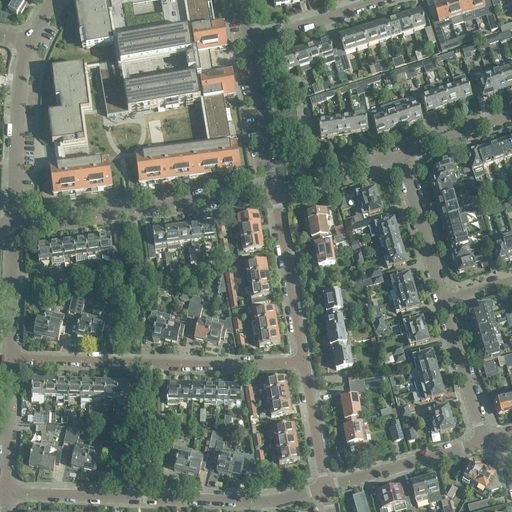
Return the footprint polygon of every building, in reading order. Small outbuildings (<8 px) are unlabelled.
[(14,0),(13,2),(13,1),(11,3),(12,4),(8,10),(17,15),(19,12),(21,14),(25,7),(23,6),(26,0),(14,0)] [(80,35),(84,34),(86,49),(113,44),(116,63),(98,66),(99,69),(107,117),(201,102),(201,101),(203,101),(211,144),(230,141),(223,98),(236,96),(232,72),(214,75),(210,51),(227,48),(224,24),(215,26),(210,0),(106,0),(75,5),(75,6),(76,14),(79,13),(80,19),(77,19),(79,28),(81,27),(82,33),(80,34),(80,35)] [(456,0),(453,0),(445,3),(453,25),(453,27),(464,23),(456,0)] [(456,0),(464,23),(475,20),(475,19),(469,0),(456,0)] [(481,0),(469,0),(475,19),(475,20),(487,16),(493,14),(488,0),(484,0),(482,1),(481,0)] [(439,23),(433,25),(436,33),(442,31),(441,28),(453,25),(445,3),(434,6),(439,23)] [(408,15),(413,32),(425,28),(420,11),(408,15)] [(493,14),(487,16),(492,31),(498,29),(493,14)] [(408,15),(396,18),(402,35),(413,32),(408,15)] [(391,39),(402,35),(396,18),(385,22),(391,39)] [(385,22),(374,26),(379,43),(391,39),(385,22)] [(511,23),(500,28),(502,34),(508,32),(511,31),(511,23)] [(368,46),(379,43),(374,26),(362,29),(368,46)] [(436,45),(431,28),(425,30),(430,47),(436,45)] [(362,29),(351,33),(356,50),(368,46),(362,29)] [(442,31),(436,33),(441,48),(447,46),(446,43),(442,31)] [(502,34),(498,35),(500,42),(510,38),(508,32),(502,34)] [(339,37),(343,48),(337,50),(345,73),(351,71),(345,54),(356,50),(351,33),(339,37)] [(489,45),(500,42),(498,35),(487,39),(489,45)] [(481,48),(489,45),(487,39),(479,41),(481,48)] [(337,50),(331,52),(328,40),(327,41),(325,40),(321,42),(320,43),(316,44),(321,61),(323,66),(334,63),(338,75),(345,73),(337,50)] [(321,61),(316,44),(305,48),(310,65),(321,61)] [(461,50),(465,60),(471,57),(470,55),(477,52),(474,45),(461,50)] [(310,65),(305,48),(293,52),(298,68),(300,73),(312,70),(310,65)] [(298,68),(293,52),(283,55),(282,55),(287,72),(298,68)] [(423,68),(422,63),(407,68),(411,79),(416,77),(414,71),(423,68)] [(89,111),(84,72),(84,68),(84,66),(52,71),(52,72),(55,72),(56,77),(53,78),(54,86),(57,86),(58,92),(55,92),(56,101),(60,100),(62,113),(49,115),(49,116),(52,116),(52,122),(50,122),(51,130),(53,130),(54,136),(51,136),(53,145),(57,144),(60,166),(66,166),(64,148),(85,146),(81,112),(89,111)] [(407,68),(393,73),(394,77),(397,84),(411,79),(407,68)] [(498,72),(505,91),(506,90),(506,91),(507,92),(511,91),(511,89),(511,88),(511,76),(509,68),(498,72)] [(494,94),(487,75),(486,72),(480,74),(481,75),(475,77),(483,98),(488,96),(488,97),(489,98),(493,97),(493,96),(493,95),(494,94)] [(505,91),(498,72),(487,75),(494,94),(498,93),(499,93),(500,94),(503,93),(504,92),(504,91),(505,91)] [(453,80),(461,103),(472,99),(464,76),(453,80)] [(372,85),(370,80),(360,83),(363,95),(369,93),(367,86),(372,85)] [(444,91),(449,107),(461,103),(453,80),(447,82),(449,89),(444,91)] [(360,83),(347,87),(348,92),(355,90),(357,96),(363,95),(360,83)] [(438,110),(433,94),(430,87),(424,89),(426,93),(420,95),(427,114),(438,110)] [(306,98),(304,91),(294,93),(295,100),(306,98)] [(449,107),(444,91),(433,94),(438,110),(449,107)] [(326,100),(324,95),(313,99),(315,105),(326,101),(326,100)] [(403,102),(406,109),(411,125),(423,121),(416,103),(410,105),(408,100),(403,102)] [(411,125),(406,109),(395,113),(400,129),(411,125)] [(371,114),(372,121),(377,137),(389,133),(385,120),(382,114),(381,110),(371,114)] [(352,112),(354,120),(356,133),(368,131),(365,115),(359,116),(358,111),(352,112)] [(349,117),(342,119),(344,135),(356,133),(354,120),(352,112),(348,112),(349,117)] [(400,129),(395,113),(388,115),(387,112),(382,114),(385,120),(389,133),(400,129)] [(335,116),(329,117),(333,137),(344,135),(342,119),(335,120),(335,116)] [(324,118),(324,120),(325,122),(318,123),(321,139),(333,137),(329,117),(324,118)] [(502,143),(498,144),(504,161),(511,158),(511,151),(508,141),(507,141),(506,140),(503,141),(502,143)] [(237,144),(136,157),(139,185),(240,172),(237,144)] [(489,148),(488,148),(493,165),(504,161),(498,144),(493,146),(492,145),(489,146),(489,148)] [(482,150),(478,151),(483,168),(493,165),(488,148),(487,148),(485,147),(482,148),(482,150)] [(487,180),(486,174),(485,174),(483,168),(478,151),(478,150),(472,152),(471,151),(468,152),(468,154),(466,154),(472,172),(479,170),(481,174),(483,181),(487,180)] [(108,160),(66,166),(60,166),(50,168),(54,196),(112,188),(108,160)] [(431,179),(449,175),(454,173),(452,166),(459,164),(458,160),(441,164),(441,166),(437,167),(438,169),(434,170),(435,172),(433,173),(434,178),(431,179)] [(434,190),(451,186),(451,185),(449,175),(431,179),(431,180),(430,181),(431,184),(432,185),(434,189),(434,190)] [(469,190),(476,188),(472,178),(465,180),(469,190)] [(451,186),(434,190),(435,194),(434,196),(435,199),(436,199),(437,200),(453,195),(451,186)] [(502,191),(506,201),(511,199),(511,193),(510,188),(502,191)] [(356,195),(359,206),(378,200),(378,199),(379,198),(378,194),(376,194),(375,189),(363,193),(363,192),(362,192),(362,193),(356,195)] [(499,189),(492,192),(496,203),(503,201),(499,189)] [(453,195),(437,200),(438,205),(437,206),(438,209),(439,210),(439,211),(456,206),(453,195)] [(495,204),(492,195),(486,197),(489,206),(495,204)] [(338,200),(341,209),(347,208),(344,198),(338,200)] [(363,223),(361,217),(362,217),(363,217),(367,215),(367,216),(368,216),(368,215),(381,211),(380,206),(381,205),(380,201),(378,201),(378,200),(359,206),(354,207),(357,218),(345,222),(346,228),(358,224),(363,223)] [(503,204),(492,207),(494,214),(505,210),(503,204)] [(456,206),(439,211),(441,216),(440,217),(441,220),(442,220),(442,221),(459,216),(456,206)] [(492,207),(482,211),(484,218),(494,214),(492,207)] [(239,230),(258,227),(260,227),(258,215),(237,218),(239,230)] [(459,216),(442,221),(444,227),(443,228),(444,231),(445,231),(462,227),(459,216)] [(324,238),(324,240),(332,239),(331,237),(328,237),(326,227),(329,226),(328,218),(309,221),(312,240),(324,238)] [(375,226),(378,237),(397,231),(397,230),(398,229),(397,225),(395,225),(394,220),(382,224),(382,223),(380,223),(381,224),(375,226)] [(214,222),(201,224),(203,239),(204,239),(211,239),(211,240),(212,244),(217,243),(217,239),(216,239),(214,222)] [(191,241),(192,241),(198,240),(199,242),(204,241),(204,239),(203,239),(201,224),(189,226),(191,241)] [(360,231),(358,224),(346,228),(351,244),(357,243),(354,232),(360,231)] [(189,226),(177,227),(179,243),(180,243),(186,242),(187,243),(192,243),(192,241),(191,241),(189,226)] [(348,244),(342,226),(334,229),(336,238),(334,239),(335,242),(333,242),(333,244),(335,244),(336,246),(343,243),(344,246),(348,244)] [(180,244),(180,243),(179,243),(177,227),(165,229),(167,244),(174,243),(174,245),(180,244)] [(258,227),(239,230),(241,243),(260,240),(258,227)] [(462,227),(445,231),(447,237),(446,238),(447,241),(448,241),(449,242),(466,238),(462,227)] [(156,258),(155,251),(168,249),(167,246),(168,246),(167,244),(165,229),(152,231),(154,243),(147,243),(149,259),(156,258)] [(378,237),(381,247),(400,242),(399,237),(400,236),(399,232),(397,232),(397,231),(378,237)] [(503,244),(508,262),(508,261),(508,260),(509,260),(510,261),(511,260),(511,236),(511,233),(501,236),(500,236),(501,239),(503,244)] [(110,236),(98,238),(100,253),(107,252),(107,254),(112,253),(113,264),(120,263),(118,247),(112,248),(110,236)] [(96,263),(98,263),(101,262),(100,255),(101,255),(100,253),(98,238),(86,239),(88,255),(88,254),(95,254),(96,263)] [(466,238),(449,242),(450,248),(449,249),(450,252),(451,252),(452,253),(468,248),(466,238)] [(86,239),(74,241),(76,256),(83,255),(83,257),(88,256),(88,254),(88,255),(86,239)] [(262,239),(260,240),(241,243),(236,243),(239,259),(250,257),(249,253),(264,251),(262,239)] [(332,242),(332,239),(324,240),(325,243),(315,245),(319,268),(335,265),(331,242),(332,242)] [(49,241),(49,244),(51,259),(52,259),(59,258),(59,260),(64,259),(64,258),(63,258),(62,242),(55,243),(55,240),(49,241)] [(63,258),(64,258),(71,257),(71,258),(76,258),(76,256),(74,241),(62,242),(63,258)] [(220,242),(222,253),(228,252),(226,241),(220,242)] [(381,247),(384,258),(403,253),(403,252),(404,251),(403,247),(401,246),(400,242),(381,247)] [(49,244),(37,245),(39,261),(47,260),(47,261),(52,261),(52,259),(51,259),(49,244)] [(492,247),(497,264),(499,264),(500,265),(503,264),(503,263),(508,262),(503,244),(492,247)] [(468,248),(452,253),(453,258),(452,259),(453,262),(454,263),(455,263),(471,258),(468,248)] [(471,258),(455,263),(455,264),(456,264),(457,266),(455,267),(457,273),(458,272),(459,274),(476,269),(474,264),(480,263),(480,265),(488,263),(489,267),(495,265),(491,252),(486,254),(471,258)] [(354,255),(357,266),(364,264),(362,253),(354,255)] [(403,253),(384,258),(388,269),(393,267),(393,268),(394,268),(394,267),(407,264),(405,258),(406,257),(405,254),(403,253)] [(248,277),(266,274),(268,274),(266,263),(246,266),(248,277)] [(179,267),(169,268),(170,278),(180,277),(179,267)] [(372,279),(381,276),(379,270),(370,273),(372,279)] [(232,272),(225,273),(230,301),(237,300),(232,272)] [(250,290),(268,287),(266,274),(248,277),(243,278),(245,291),(250,290)] [(391,280),(394,291),(413,286),(413,285),(414,284),(413,280),(411,280),(410,275),(397,279),(397,278),(396,278),(396,279),(391,280)] [(382,278),(372,280),(363,283),(364,289),(383,283),(382,278)] [(270,286),(268,287),(250,290),(252,301),(272,298),(270,286)] [(394,291),(397,302),(416,297),(416,296),(417,294),(416,291),(414,291),(413,286),(394,291)] [(337,313),(337,316),(344,314),(344,312),(347,311),(344,293),(323,296),(327,315),(337,313)] [(75,314),(79,298),(72,297),(68,312),(75,314)] [(194,318),(198,298),(193,297),(192,301),(191,301),(187,316),(194,318)] [(416,297),(397,302),(393,304),(396,314),(400,313),(406,312),(407,312),(407,311),(419,308),(418,303),(419,302),(418,298),(416,297)] [(88,339),(93,317),(82,314),(85,300),(79,298),(75,314),(81,315),(78,327),(77,329),(78,329),(76,337),(88,339)] [(198,298),(194,318),(200,319),(204,304),(202,303),(203,300),(198,298)] [(470,317),(471,321),(488,316),(493,315),(491,309),(493,308),(492,303),(468,310),(469,313),(468,314),(469,317),(470,317)] [(377,308),(369,310),(370,312),(372,321),(373,321),(380,319),(377,308)] [(274,310),(254,313),(256,325),(274,322),(276,321),(274,310)] [(165,342),(170,321),(171,317),(152,313),(146,329),(154,331),(152,339),(154,339),(153,341),(154,342),(158,343),(159,342),(159,341),(165,342)] [(50,321),(46,338),(59,341),(60,334),(64,335),(65,329),(62,328),(64,316),(52,314),(50,321)] [(93,317),(88,339),(101,342),(102,336),(106,336),(108,325),(114,327),(115,316),(109,314),(108,320),(93,317)] [(326,320),(328,334),(344,331),(341,318),(344,317),(344,314),(337,316),(338,318),(326,320)] [(491,327),(488,316),(471,321),(472,322),(471,324),(472,327),(473,327),(475,332),(491,327)] [(199,321),(198,325),(197,330),(196,330),(196,333),(195,340),(207,343),(210,328),(211,328),(213,320),(206,318),(205,322),(199,321)] [(374,327),(384,324),(382,318),(380,319),(373,321),(374,327)] [(34,335),(46,338),(50,321),(45,319),(44,321),(37,320),(36,325),(35,327),(36,327),(34,335)] [(210,328),(207,343),(219,346),(221,340),(224,341),(226,334),(233,336),(230,319),(226,320),(225,323),(219,322),(217,329),(211,328),(210,328)] [(240,319),(234,320),(236,337),(238,348),(245,347),(243,336),(241,336),(240,330),(241,330),(240,319)] [(401,337),(407,336),(426,330),(425,329),(426,328),(426,324),(424,324),(423,319),(410,323),(410,322),(409,322),(409,323),(398,326),(401,337)] [(170,321),(165,342),(177,345),(179,339),(182,339),(186,324),(177,322),(170,321)] [(274,322),(256,325),(251,325),(253,338),(258,337),(276,334),(274,322)] [(374,327),(376,333),(386,330),(384,324),(374,327)] [(477,340),(478,342),(494,338),(491,327),(475,332),(476,336),(475,337),(475,340),(477,340)] [(426,330),(407,336),(410,347),(415,345),(416,346),(417,345),(416,345),(429,341),(427,336),(428,335),(427,331),(426,331),(426,330)] [(343,346),(343,348),(350,347),(349,344),(346,345),(344,331),(328,334),(330,348),(343,346)] [(278,334),(276,334),(258,337),(260,349),(280,345),(278,334)] [(479,347),(481,353),(497,348),(494,338),(478,342),(478,343),(477,344),(477,347),(479,347)] [(350,347),(343,348),(343,351),(333,353),(336,371),(352,369),(349,350),(350,350),(350,347)] [(392,351),(394,357),(403,354),(402,348),(392,351)] [(484,363),(497,359),(500,359),(497,348),(481,353),(482,358),(481,359),(482,362),(483,362),(484,363)] [(413,358),(416,369),(435,364),(435,363),(436,361),(435,358),(433,357),(432,353),(420,356),(419,356),(419,357),(413,358)] [(404,355),(395,358),(396,364),(406,362),(404,355)] [(511,366),(511,355),(503,358),(506,365),(506,369),(511,366)] [(499,367),(506,365),(503,358),(500,359),(497,359),(499,367)] [(483,365),(485,373),(486,377),(497,374),(494,362),(483,365)] [(416,369),(419,380),(438,374),(437,370),(438,369),(437,365),(436,365),(435,364),(416,369)] [(419,380),(423,391),(441,385),(441,384),(442,383),(441,380),(440,379),(438,374),(419,380)] [(267,394),(288,391),(286,379),(265,383),(267,394)] [(44,398),(44,396),(45,380),(32,380),(31,403),(39,403),(39,405),(40,405),(40,411),(45,411),(46,398),(44,398)] [(45,380),(44,396),(51,396),(51,397),(57,398),(57,381),(45,380)] [(69,403),(69,397),(69,381),(57,381),(57,398),(56,400),(64,401),(64,403),(69,403)] [(81,398),(81,397),(82,382),(69,381),(69,397),(76,397),(76,398),(81,398)] [(351,398),(357,397),(366,395),(363,381),(359,382),(349,383),(351,398)] [(88,399),(93,399),(94,382),(82,382),(81,397),(88,397),(88,399)] [(106,399),(106,382),(94,382),(93,399),(93,401),(101,402),(101,399),(105,399),(106,399)] [(119,383),(106,382),(106,399),(105,399),(105,402),(113,402),(113,399),(118,400),(118,398),(119,383)] [(181,403),(181,400),(181,385),(174,385),(174,382),(169,382),(169,384),(168,384),(167,403),(181,403)] [(119,383),(118,398),(125,398),(125,400),(130,400),(131,383),(119,383)] [(193,402),(193,401),(193,385),(181,385),(181,400),(187,400),(187,402),(193,402)] [(199,402),(205,403),(206,386),(193,385),(193,401),(199,401),(199,402)] [(441,385),(423,391),(426,402),(431,400),(432,401),(433,400),(432,400),(445,396),(443,391),(444,390),(443,386),(442,386),(441,385)] [(217,406),(217,402),(218,386),(206,386),(205,403),(205,405),(217,406)] [(229,403),(229,402),(230,386),(218,386),(217,402),(224,402),(224,403),(229,403)] [(236,404),(241,404),(242,387),(230,386),(229,402),(236,402),(236,404)] [(252,389),(245,390),(250,418),(257,417),(255,405),(252,389)] [(269,407),(290,403),(288,391),(267,394),(269,407)] [(357,397),(351,398),(341,399),(345,422),(355,421),(356,423),(363,422),(362,419),(361,419),(357,397)] [(493,400),(497,415),(499,416),(508,414),(503,398),(493,400)] [(290,403),(269,407),(271,418),(292,415),(290,403)] [(400,415),(410,412),(408,406),(398,409),(400,415)] [(430,418),(432,424),(451,418),(452,417),(451,413),(449,413),(448,408),(435,412),(434,411),(433,411),(434,412),(426,414),(427,419),(430,418)] [(410,412),(400,415),(401,421),(411,418),(410,412)] [(33,417),(33,424),(45,424),(45,417),(40,417),(40,415),(35,415),(35,417),(33,417)] [(451,418),(432,424),(434,431),(431,431),(432,436),(440,434),(441,434),(441,433),(454,430),(453,425),(454,423),(453,420),(451,420),(451,418)] [(176,422),(176,421),(171,423),(166,423),(166,431),(172,431),(179,431),(179,422),(176,422)] [(364,446),(361,433),(370,432),(369,424),(363,425),(363,422),(356,423),(356,426),(344,428),(348,449),(364,446)] [(394,442),(404,440),(398,422),(394,423),(395,427),(393,428),(392,428),(394,436),(392,436),(394,442)] [(47,427),(36,426),(36,432),(42,433),(41,444),(41,446),(34,444),(31,456),(30,458),(31,458),(29,466),(42,469),(47,446),(47,443),(46,443),(47,427)] [(275,442),(296,438),(294,427),(273,430),(275,442)] [(47,446),(42,469),(54,472),(55,465),(59,466),(64,443),(70,445),(74,429),(67,428),(63,443),(60,445),(59,449),(47,446)] [(74,429),(70,445),(76,446),(80,431),(74,429)] [(415,441),(416,441),(413,430),(404,432),(407,443),(408,443),(408,444),(415,442),(415,441)] [(209,448),(216,450),(219,434),(213,433),(209,448)] [(225,436),(219,434),(216,450),(222,451),(225,436)] [(253,437),(255,449),(262,448),(260,436),(253,437)] [(296,438),(275,442),(278,454),(296,451),(295,444),(297,444),(296,438)] [(110,454),(116,456),(122,441),(116,439),(110,454)] [(89,448),(88,453),(84,470),(96,473),(98,466),(101,467),(105,451),(96,449),(96,450),(89,448)] [(71,467),(84,470),(88,453),(82,451),(81,453),(75,452),(73,458),(73,460),(71,467)] [(221,451),(220,457),(217,472),(230,475),(233,460),(235,454),(221,451)] [(298,451),(296,451),(278,454),(280,466),(300,462),(298,451)] [(256,454),(258,466),(264,464),(262,453),(256,454)] [(187,474),(191,457),(185,455),(184,457),(178,455),(176,463),(170,461),(169,468),(174,470),(174,471),(187,474)] [(203,459),(191,457),(187,474),(199,477),(201,469),(205,470),(206,465),(202,464),(203,459)] [(239,461),(233,460),(230,475),(241,478),(243,471),(247,471),(248,466),(245,465),(246,461),(240,459),(239,461)] [(475,485),(484,469),(480,467),(480,466),(479,466),(478,464),(476,462),(474,463),(473,462),(464,479),(462,482),(468,486),(470,482),(475,485)] [(487,471),(484,469),(475,485),(471,491),(477,495),(476,497),(481,500),(483,497),(488,500),(491,494),(500,492),(495,475),(496,474),(488,469),(487,471)] [(429,505),(441,501),(437,487),(434,477),(422,480),(428,501),(429,505)] [(428,501),(422,480),(411,484),(413,493),(416,504),(428,501)] [(458,489),(452,487),(446,497),(452,500),(458,489)] [(388,490),(393,508),(394,511),(401,511),(406,511),(411,511),(408,498),(403,500),(400,488),(396,489),(395,488),(388,490)] [(380,511),(386,511),(386,510),(393,508),(388,490),(381,491),(382,493),(377,494),(381,507),(379,508),(380,511)] [(352,499),(356,511),(368,511),(364,496),(352,499)] [(488,500),(468,506),(469,511),(473,511),(490,508),(488,500)]
